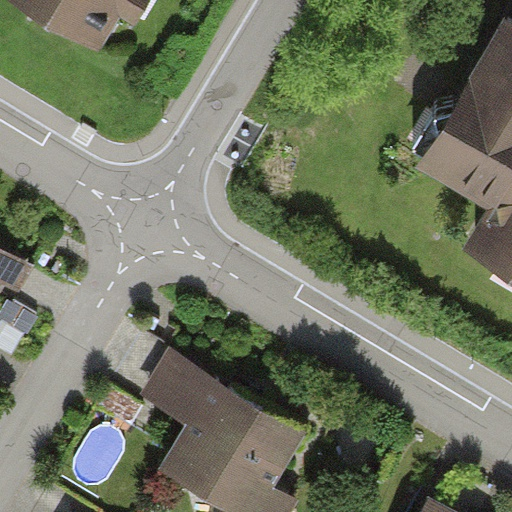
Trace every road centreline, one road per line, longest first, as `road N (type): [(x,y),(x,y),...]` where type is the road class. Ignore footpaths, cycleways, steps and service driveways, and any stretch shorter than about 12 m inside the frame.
road 1 (residential): [(511,447),(143,228)]
road 2 (residential): [(143,228),(0,471)]
road 3 (residential): [(286,0),(143,228)]
road 4 (residential): [(143,228),(0,141)]
